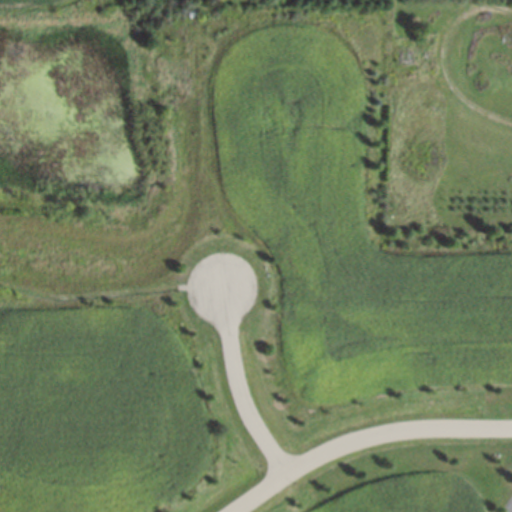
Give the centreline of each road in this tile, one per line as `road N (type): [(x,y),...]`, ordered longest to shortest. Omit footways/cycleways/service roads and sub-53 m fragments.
road 1 (residential): [(511,428),(379,434),(290,474),(236,511)]
road 2 (residential): [(290,474),(243,388),(223,287)]
